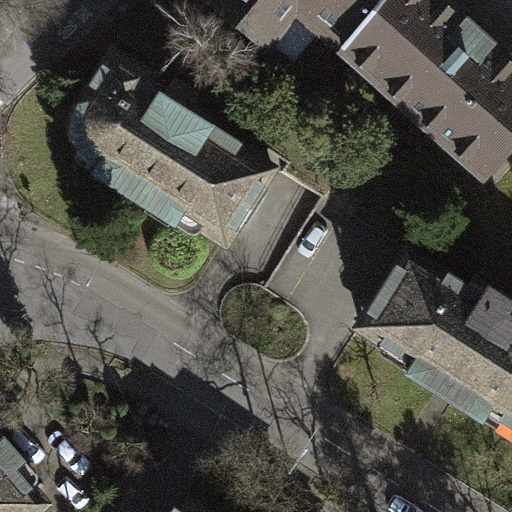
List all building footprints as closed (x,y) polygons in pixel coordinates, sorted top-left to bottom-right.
[(349,49),(390,0),(219,0),(219,2),(271,46),(301,9),(349,49)] [(511,146),(511,56),(447,0),(390,0),(349,49),(490,172),(511,146)] [(148,70),(112,49),(74,110),(70,120),(71,129),(74,139),(82,147),(224,236),(270,163),(140,82),(148,70)] [(511,304),(415,244),(365,324),(511,414),(511,304)] [(0,511),(26,511),(43,498),(12,462),(22,453),(2,430),(0,432),(0,511)] [(208,511),(188,499),(182,509),(173,504),(167,511),(208,511)]
